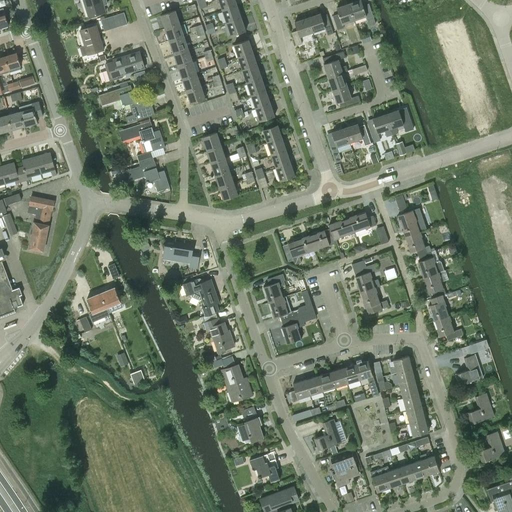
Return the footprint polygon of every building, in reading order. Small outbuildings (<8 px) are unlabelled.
[(83,0),(89,17),(105,12),(104,7),(103,5),(107,4),(105,0),(83,0)] [(219,0),(223,10),(237,5),(235,0),(219,0)] [(360,0),(349,4),(354,20),(366,16),(369,26),(376,23),(373,18),(369,4),(363,6),(361,0),(360,0)] [(343,24),(354,20),(349,4),(337,8),(339,14),(333,16),(337,30),(344,28),(343,24)] [(227,23),(241,18),(237,5),(223,10),(227,23)] [(0,27),(9,25),(3,8),(0,8),(0,27)] [(161,15),(165,28),(180,23),(175,10),(161,15)] [(124,13),(118,14),(122,26),(128,24),(124,13)] [(307,18),(312,32),(325,28),(328,35),(333,33),(327,14),(322,16),(321,13),(307,18)] [(118,14),(113,16),(116,27),(122,26),(118,14)] [(113,16),(107,18),(111,29),(116,27),(113,16)] [(107,18),(101,20),(105,31),(111,29),(107,18)] [(246,31),(241,18),(227,23),(231,36),(246,31)] [(299,36),(312,32),(307,18),(294,22),(297,30),(292,32),(296,46),(302,44),(299,36)] [(165,28),(170,41),(184,36),(180,23),(165,28)] [(80,31),(85,45),(80,47),(83,56),(88,55),(104,50),(97,26),(80,31)] [(170,41),(174,53),(188,48),(184,36),(170,41)] [(234,44),(238,57),(253,52),(249,39),(234,44)] [(349,48),(352,55),(360,52),(358,45),(349,48)] [(174,53),(178,66),(193,61),(188,48),(174,53)] [(328,77),(343,72),(348,71),(346,66),(341,67),(338,59),(345,57),(343,51),(330,56),(323,58),(325,64),(324,64),(328,77)] [(122,75),(145,68),(140,52),(114,60),(114,62),(106,65),(111,81),(123,77),(122,75)] [(238,57),(243,70),(257,65),(253,52),(238,57)] [(17,53),(5,56),(10,72),(21,68),(20,66),(21,66),(21,65),(17,53)] [(0,74),(10,72),(5,56),(0,57),(0,74)] [(183,78),(197,73),(193,61),(178,66),(183,78)] [(243,70),(247,83),(262,78),(257,65),(243,70)] [(354,75),(367,70),(365,65),(352,69),(354,75)] [(332,90),(347,85),(343,72),(328,77),(332,90)] [(187,91),(201,86),(197,73),(183,78),(187,91)] [(247,83),(251,95),(266,90),(262,78),(247,83)] [(151,102),(144,105),(140,94),(132,96),(131,92),(133,92),(131,85),(99,95),(102,105),(121,100),(123,107),(130,105),(133,115),(126,117),(128,123),(155,114),(151,102)] [(351,98),(347,85),(332,90),(337,103),(339,102),(341,107),(347,105),(360,101),(358,96),(351,98)] [(206,99),(201,86),(187,91),(191,104),(206,99)] [(251,95),(256,108),(270,103),(266,90),(251,95)] [(38,102),(19,107),(20,112),(25,126),(38,123),(36,118),(42,116),(38,102)] [(270,103),(256,108),(260,121),(275,116),(270,103)] [(399,110),(386,114),(391,128),(392,134),(398,132),(396,127),(404,124),(406,131),(412,130),(408,119),(410,119),(406,108),(399,110)] [(20,112),(8,115),(12,130),(25,126),(20,112)] [(374,121),(368,123),(370,129),(375,142),(380,140),(378,133),(385,130),(387,136),(392,134),(391,128),(386,114),(373,118),(374,121)] [(8,115),(0,117),(0,133),(12,130),(8,115)] [(153,151),(165,147),(160,130),(154,132),(152,127),(153,127),(151,121),(119,131),(122,141),(140,135),(143,142),(150,140),(153,151)] [(345,128),(350,142),(363,138),(365,145),(371,143),(366,130),(364,124),(359,126),(358,124),(345,128)] [(263,130),(267,143),(282,138),(277,125),(263,130)] [(337,146),(350,142),(345,128),(332,132),(335,140),(329,142),(334,156),(336,162),(342,160),(337,146)] [(202,137),(207,150),(221,145),(217,132),(202,137)] [(267,143),(272,155),(286,150),(282,138),(267,143)] [(396,143),(399,155),(400,156),(406,153),(406,152),(404,147),(402,141),(396,143)] [(207,150),(211,162),(225,157),(221,145),(207,150)] [(272,155),(276,168),(291,163),(286,150),(272,155)] [(138,155),(139,162),(153,157),(154,157),(151,151),(138,155)] [(36,156),(41,174),(51,171),(52,173),(56,172),(50,152),(36,156)] [(376,153),(375,154),(371,155),(370,155),(372,163),(378,162),(376,153)] [(31,177),(41,174),(36,156),(22,160),(23,166),(20,167),(24,181),(31,179),(31,177)] [(153,157),(139,162),(140,166),(123,172),(127,182),(145,177),(147,183),(154,181),(158,191),(170,188),(164,170),(158,172),(157,168),(155,162),(153,157)] [(215,175),(229,170),(225,157),(211,162),(215,175)] [(16,183),(24,181),(20,167),(16,168),(14,163),(0,167),(5,184),(15,181),(16,183)] [(291,163),(276,168),(280,181),(295,176),(291,163)] [(219,187),(234,183),(229,170),(215,175),(219,187)] [(238,196),(234,183),(219,187),(224,200),(238,196)] [(7,205),(21,200),(19,194),(4,199),(7,205)] [(395,197),(400,211),(406,209),(404,204),(406,204),(402,195),(395,197)] [(35,222),(49,225),(48,225),(51,210),(53,210),(55,201),(31,196),(27,212),(37,214),(35,222)] [(420,208),(398,215),(405,236),(421,231),(427,229),(420,208)] [(357,214),(350,217),(355,232),(377,225),(374,217),(368,219),(365,212),(357,215),(357,214)] [(11,213),(3,216),(5,221),(7,226),(10,235),(17,232),(18,232),(12,218),(11,213)] [(340,220),(329,224),(329,225),(330,228),(334,240),(355,232),(350,217),(340,221),(340,220)] [(44,251),(49,225),(35,222),(30,248),(44,251)] [(316,233),(309,236),(314,250),(335,243),(334,240),(330,228),(325,230),(323,231),(323,230),(316,233)] [(421,231),(405,236),(411,252),(416,250),(418,255),(428,252),(431,251),(431,249),(429,245),(426,247),(421,231)] [(294,241),(288,243),(288,244),(291,252),(293,260),(295,264),(301,262),(299,256),(303,254),(303,253),(314,250),(309,236),(309,235),(302,238),(302,239),(294,242),(294,241)] [(200,254),(193,253),(194,245),(166,241),(163,259),(190,263),(190,268),(197,269),(200,254)] [(0,318),(16,313),(14,308),(17,307),(23,305),(20,296),(22,295),(19,287),(8,291),(0,270),(0,259),(5,257),(2,248),(0,248),(0,318)] [(428,252),(418,255),(420,261),(419,262),(421,270),(423,278),(424,277),(439,272),(444,270),(441,262),(438,260),(435,250),(432,251),(431,251),(428,252)] [(291,252),(285,254),(288,260),(289,261),(293,260),(291,252)] [(113,278),(119,275),(114,263),(107,266),(113,278)] [(362,274),(355,277),(358,285),(357,285),(360,292),(376,287),(380,285),(378,279),(373,281),(370,272),(377,270),(375,263),(366,266),(360,269),(362,274)] [(453,269),(455,275),(462,273),(460,266),(453,269)] [(439,272),(424,277),(427,285),(426,286),(429,293),(437,290),(438,295),(438,296),(446,293),(442,281),(439,272)] [(270,284),(263,287),(266,295),(268,303),(269,302),(284,297),(281,286),(285,285),(284,280),(285,280),(283,274),(268,279),(270,284)] [(184,283),(183,284),(186,295),(191,294),(192,297),(199,300),(202,299),(205,307),(203,308),(205,316),(220,311),(217,303),(219,303),(211,279),(203,282),(197,279),(196,279),(194,280),(184,283)] [(115,286),(101,292),(107,307),(121,302),(115,286)] [(376,287),(360,292),(363,300),(363,301),(365,308),(366,308),(368,314),(389,306),(387,300),(381,302),(376,287)] [(101,292),(87,298),(93,312),(89,314),(92,322),(105,316),(104,315),(109,313),(107,307),(101,292)] [(432,304),(429,305),(432,313),(432,314),(434,321),(435,321),(450,316),(443,295),(446,294),(446,293),(438,296),(438,295),(430,298),(432,304)] [(284,297),(269,302),(271,310),(271,311),(273,318),(274,318),(282,315),(284,321),(301,315),(299,309),(292,311),(286,296),(284,297)] [(311,304),(299,308),(299,309),(301,315),(314,311),(311,304)] [(314,311),(301,315),(304,322),(316,318),(314,311)] [(285,326),(282,328),(285,336),(284,336),(286,343),(287,343),(302,338),(298,328),(305,325),(304,322),(301,315),(284,321),(288,320),(289,325),(285,326)] [(85,332),(92,329),(86,316),(79,319),(85,332)] [(186,316),(175,320),(177,325),(188,322),(186,316)] [(450,316),(435,321),(437,329),(439,336),(440,336),(447,334),(449,339),(463,335),(461,328),(455,330),(450,316)] [(218,319),(206,323),(207,329),(210,327),(218,351),(219,354),(226,352),(225,349),(234,346),(231,336),(229,337),(227,331),(225,323),(220,324),(218,319)] [(475,344),(462,349),(465,357),(478,352),(475,344)] [(125,353),(119,356),(123,365),(128,363),(125,353)] [(460,385),(483,377),(476,354),(464,358),(468,370),(456,374),(460,385)] [(395,367),(391,368),(393,374),(397,373),(412,369),(409,356),(394,360),(395,367)] [(220,359),(211,362),(213,368),(222,365),(220,359)] [(368,360),(356,364),(360,379),(367,377),(371,390),(377,388),(368,360)] [(348,383),(360,379),(356,364),(343,368),(348,383)] [(237,365),(222,370),(229,392),(227,392),(230,401),(232,400),(233,401),(252,395),(246,378),(242,379),(237,365)] [(335,387),(348,383),(343,368),(331,372),(335,387)] [(141,369),(130,373),(134,384),(145,380),(141,369)] [(412,369),(397,373),(400,385),(416,381),(412,369)] [(323,391),(335,387),(331,372),(318,376),(323,391)] [(311,395),(323,391),(318,376),(306,379),(311,395)] [(299,398),(311,395),(306,379),(293,383),(295,390),(290,392),(293,402),(299,400),(299,398)] [(416,381),(400,385),(403,398),(419,394),(416,381)] [(354,396),(355,402),(366,398),(364,393),(354,396)] [(471,424),(495,416),(487,393),(475,397),(479,409),(467,413),(471,424)] [(419,394),(403,398),(407,410),(422,406),(419,394)] [(256,413),(254,406),(241,411),(243,418),(256,413)] [(422,406),(407,410),(410,423),(425,419),(422,406)] [(301,412),(292,415),(294,421),(303,418),(301,412)] [(229,426),(226,415),(214,419),(217,430),(229,426)] [(251,442),(264,438),(259,425),(262,424),(259,416),(244,421),(245,423),(238,426),(243,441),(250,438),(251,442)] [(319,450),(342,442),(334,419),(323,423),(327,434),(315,438),(319,450)] [(425,419),(410,423),(413,436),(429,432),(425,419)] [(482,462),(505,454),(498,431),(486,435),(490,447),(478,451),(482,462)] [(428,437),(415,441),(417,447),(430,442),(428,437)] [(351,451),(340,455),(331,459),(336,474),(334,475),(337,482),(359,474),(351,451)] [(426,453),(420,456),(421,460),(426,475),(439,471),(438,467),(434,456),(428,458),(426,453)] [(267,454),(250,459),(253,468),(253,469),(257,468),(259,475),(258,475),(259,478),(262,477),(261,476),(268,474),(271,482),(280,479),(276,468),(279,467),(277,463),(276,458),(269,461),(267,454)] [(367,465),(368,464),(373,463),(372,461),(371,456),(371,455),(365,457),(367,465)] [(421,460),(409,464),(414,479),(426,475),(421,460)] [(409,464),(397,468),(402,483),(414,479),(409,464)] [(388,466),(383,468),(385,472),(390,487),(402,483),(397,468),(389,471),(388,466)] [(383,468),(371,472),(377,492),(390,487),(385,472),(383,468)] [(498,511),(509,511),(511,511),(511,499),(510,493),(511,492),(511,480),(487,489),(491,502),(495,501),(498,511)] [(291,511),(290,507),(288,504),(299,499),(294,486),(260,499),(265,511),(291,511)] [(344,494),(347,502),(353,500),(354,500),(351,492),(344,494)]
